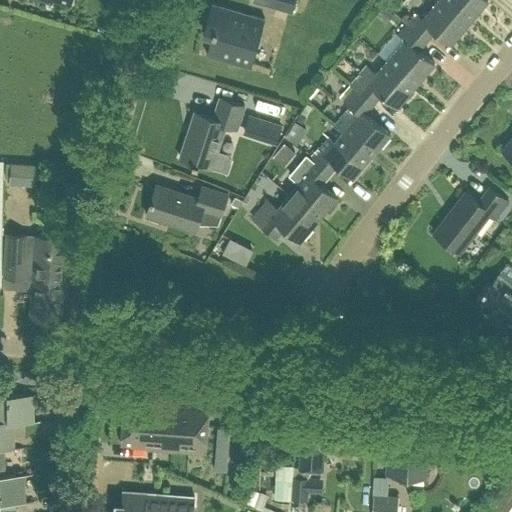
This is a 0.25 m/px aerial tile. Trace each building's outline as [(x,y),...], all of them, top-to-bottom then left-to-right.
[(295,0),(253,0),(253,1),(292,12),(295,0)] [(469,20),(445,0),(437,0),(423,17),(416,12),(408,22),(428,39),(436,29),(451,42),(469,20)] [(445,0),(469,20),(486,0),(445,0)] [(264,18),(211,3),(202,33),(211,35),(206,54),(250,67),(264,18)] [(419,49),(428,39),(408,22),(399,32),(406,37),(387,59),(416,83),(434,62),(419,49)] [(355,85),(374,102),(382,93),(398,105),(416,83),(387,59),(369,80),(363,75),(355,85)] [(0,100),(0,132),(26,141),(43,86),(12,77),(4,101),(0,100)] [(374,102),(355,85),(344,99),(350,104),(335,123),(343,130),(372,155),(391,133),(366,112),(374,102)] [(245,105),(220,97),(214,117),(195,111),(180,158),(212,168),(226,126),(237,129),(245,105)] [(354,177),(372,155),(343,130),(325,151),(319,146),(310,157),(330,174),(338,164),(354,177)] [(511,136),(502,148),(511,156),(511,136)] [(308,172),(290,193),(319,218),(337,196),(322,183),(330,174),(310,157),(302,167),(308,172)] [(198,197),(157,183),(146,215),(195,231),(202,210),(220,216),(227,194),(202,185),(198,197)] [(509,200),(490,185),(479,200),(467,190),(434,231),(460,251),(489,213),(495,218),(509,200)] [(301,239),(319,218),(290,193),(277,209),(265,199),(252,215),(277,236),(286,227),(301,239)] [(230,211),(239,217),(249,200),(240,195),(230,211)] [(4,232),(2,263),(26,265),(26,264),(39,265),(38,277),(60,279),(61,279),(64,237),(4,232)] [(231,237),(223,253),(245,264),(253,248),(231,237)] [(26,265),(2,263),(1,274),(29,276),(28,287),(30,287),(27,316),(57,319),(60,279),(38,277),(39,265),(26,264),(26,265)] [(511,288),(496,275),(486,288),(484,286),(473,299),(494,316),(493,317),(511,332),(511,288)] [(0,383),(0,420),(11,420),(31,420),(30,392),(5,392),(5,384),(0,383)] [(210,397),(126,391),(122,443),(136,444),(136,446),(150,447),(150,449),(206,453),(210,397)] [(367,420),(323,417),(321,439),(302,438),(300,467),(324,468),(325,450),(365,453),(367,420)] [(11,448),(11,420),(0,420),(0,447),(2,447),(2,448),(11,448)] [(430,424),(394,421),(392,444),(388,444),(386,473),(426,476),(430,424)] [(229,427),(216,426),(213,471),(225,472),(229,427)] [(22,473),(2,474),(0,473),(0,501),(23,501),(22,473)] [(293,480),(292,497),(308,498),(310,477),(294,476),(294,480),(293,480)] [(376,476),(373,511),(397,511),(399,496),(388,495),(389,477),(376,476)] [(292,497),(293,480),(276,479),(275,496),(292,497)] [(193,511),(195,496),(125,490),(123,506),(116,505),(115,511),(193,511)]
